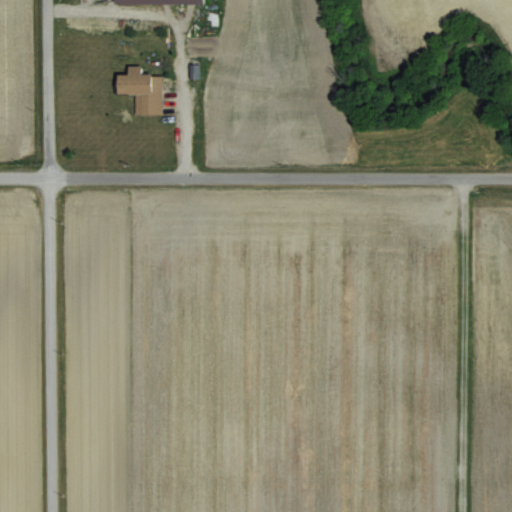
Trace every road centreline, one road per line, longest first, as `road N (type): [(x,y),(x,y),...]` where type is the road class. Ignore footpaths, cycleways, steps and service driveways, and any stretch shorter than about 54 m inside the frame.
road 1 (residential): [(49,511),(41,0)]
road 2 (residential): [(0,174),(511,175)]
